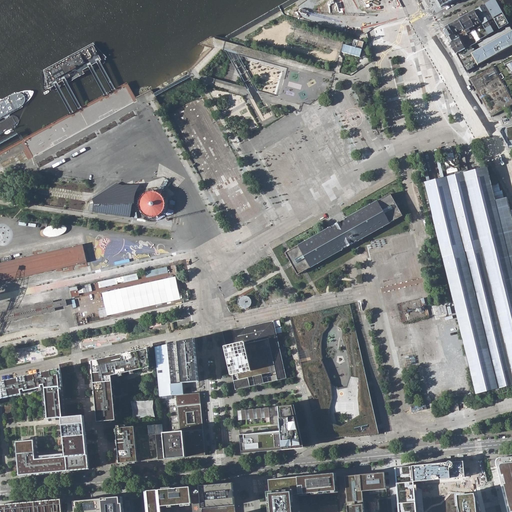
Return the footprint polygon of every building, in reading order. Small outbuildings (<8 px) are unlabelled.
[(484,5),(474,11),(481,23),(482,26),(484,30),(477,34),(480,40),(509,24),(503,14),(496,1),(492,0),(484,5)] [(469,32),(474,29),(473,26),(481,23),(474,11),(458,19),(466,34),(467,33),(469,32)] [(443,31),(449,43),(464,35),(466,34),(458,19),(444,27),(443,31)] [(475,43),(480,40),(477,34),(474,29),(469,32),(475,43)] [(456,54),(466,71),(511,45),(511,31),(475,52),(471,46),(466,49),(456,54)] [(469,32),(467,33),(473,44),(475,43),(469,32)] [(456,54),(466,49),(464,46),(469,43),(464,35),(449,43),(456,54)] [(511,55),(494,65),(511,94),(511,93),(511,55)] [(490,115),(491,117),(493,116),(505,109),(506,111),(511,108),(511,107),(511,96),(511,94),(494,65),(470,79),(490,115)] [(414,122),(428,119),(420,77),(406,80),(414,122)] [(452,147),(442,149),(449,177),(455,175),(459,175),(452,147)] [(449,177),(425,183),(435,226),(446,270),(449,282),(476,394),(498,389),(499,394),(511,391),(511,209),(510,210),(507,198),(504,198),(502,190),(500,191),(499,185),(492,186),(487,167),(480,169),(472,171),(466,173),(464,173),(459,174),(459,175),(455,175),(449,177)] [(167,185),(163,183),(157,192),(161,194),(167,185)] [(98,202),(94,204),(93,212),(130,217),(135,186),(129,189),(128,186),(121,189),(120,186),(112,190),(112,188),(95,198),(97,201),(98,202)] [(162,198),(161,197),(160,196),(159,195),(158,194),(156,193),(155,193),(153,193),(152,193),(150,193),(149,193),(147,194),(146,195),(145,196),(144,197),(143,198),(142,199),(141,200),(141,202),(140,203),(140,205),(140,206),(141,208),(141,209),(142,211),(143,212),(143,213),(145,214),(146,215),(147,216),(149,216),(150,217),(152,217),(153,217),(155,217),(156,216),(157,216),(159,215),(160,214),(161,213),(162,212),(163,211),(164,209),(164,208),(164,206),(164,205),(164,203),(164,202),(164,201),(163,199),(162,198)] [(300,245),(285,253),(298,275),(312,267),(391,222),(403,216),(391,194),(379,200),(300,245)] [(20,268),(22,277),(79,265),(87,263),(83,245),(75,247),(18,259),(20,268)] [(0,282),(22,277),(20,268),(18,259),(0,262),(0,282)] [(169,267),(145,271),(147,277),(176,272),(176,270),(169,271),(169,267)] [(175,276),(102,292),(107,316),(181,300),(175,276)] [(239,300),(238,303),(240,306),(242,308),(245,308),(248,308),(250,305),(251,303),(251,300),(249,297),(246,296),(243,296),(240,297),(239,300)] [(53,301),(0,312),(0,323),(56,311),(55,308),(59,307),(66,306),(67,305),(66,300),(58,302),(54,303),(53,301)] [(438,306),(438,314),(447,313),(446,305),(438,306)] [(189,308),(180,310),(182,317),(190,315),(189,308)] [(307,393),(318,440),(379,434),(355,328),(344,332),(343,337),(348,352),(351,351),(351,354),(349,354),(351,367),(354,366),(354,369),(352,369),(355,384),(357,384),(357,387),(358,389),(354,390),(352,403),(332,404),(332,403),(327,404),(326,403),(325,395),(318,387),(330,383),(322,362),(320,363),(320,360),(321,360),(318,334),(317,335),(318,332),(319,333),(328,325),(319,311),(290,317),(301,364),(307,393)] [(247,327),(223,332),(226,348),(232,375),(234,381),(236,390),(250,387),(255,386),(264,383),(277,380),(287,378),(278,337),(274,321),(270,321),(247,327)] [(329,327),(328,325),(319,333),(318,332),(317,335),(318,334),(321,360),(320,360),(320,363),(322,362),(330,383),(318,387),(325,395),(326,403),(327,404),(332,403),(332,404),(352,403),(354,390),(358,389),(357,387),(357,384),(355,384),(352,369),(354,369),(354,366),(351,367),(349,354),(351,354),(351,351),(348,352),(343,337),(344,332),(342,333),(342,338),(346,348),(348,357),(349,367),(350,377),(347,386),(338,388),(331,381),(327,373),(323,363),(322,354),(322,344),(323,334),(329,327)] [(178,342),(155,347),(155,348),(160,397),(176,395),(177,406),(201,404),(200,393),(183,394),(182,383),(199,381),(195,338),(178,342)] [(149,367),(148,349),(131,353),(120,355),(110,357),(103,359),(92,361),(95,392),(95,394),(95,396),(96,406),(96,412),(97,422),(116,420),(112,375),(149,367)] [(6,380),(0,381),(0,398),(22,394),(21,390),(23,390),(24,389),(25,393),(42,389),(41,385),(43,385),(44,385),(45,389),(48,419),(63,417),(65,417),(64,401),(64,400),(63,398),(61,368),(51,370),(37,373),(22,377),(6,380)] [(154,408),(154,399),(147,401),(132,401),(134,410),(133,417),(133,419),(147,416),(155,417),(154,408)] [(179,432),(163,433),(166,459),(170,459),(178,458),(185,457),(206,455),(203,430),(201,404),(177,406),(179,432)] [(293,406),(279,407),(280,419),(281,431),(240,435),(241,452),(282,448),(302,446),(295,417),(293,406)] [(269,408),(238,411),(239,420),(270,417),(269,408)] [(63,421),(63,424),(66,453),(35,456),(34,440),(16,441),(16,446),(18,461),(19,475),(68,471),(89,469),(87,451),(87,447),(87,445),(86,441),(85,433),(84,423),(84,419),(84,416),(65,417),(63,417),(63,421)] [(117,428),(117,434),(118,444),(119,457),(120,463),(127,463),(143,461),(157,460),(166,459),(163,433),(162,424),(156,425),(152,425),(147,426),(143,426),(117,428)] [(511,511),(511,456),(498,458),(496,459),(496,460),(496,461),(500,481),(503,492),(506,502),(508,511),(511,511)] [(478,459),(485,490),(493,488),(486,458),(478,459)] [(463,461),(395,468),(398,511),(416,511),(414,482),(465,478),(463,461)] [(386,489),(384,472),(345,476),(348,511),(363,511),(362,491),(386,489)] [(337,491),(335,473),(268,480),(271,511),(293,511),(292,495),(337,491)] [(235,511),(233,483),(199,486),(201,511),(235,511)] [(191,503),(189,487),(145,491),(146,511),(161,511),(160,506),(191,503)] [(466,494),(458,495),(459,508),(457,509),(457,511),(476,511),(476,499),(474,493),(466,494)] [(123,511),(122,497),(115,497),(79,501),(74,501),(74,511),(123,511)] [(61,499),(0,504),(0,511),(62,511),(62,502),(61,499)]
